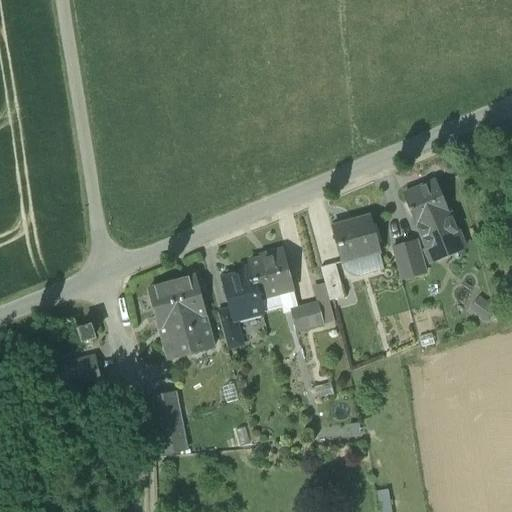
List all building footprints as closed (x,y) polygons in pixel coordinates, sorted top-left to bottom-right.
[(436,183),(403,197),(415,227),(416,226),(429,257),(461,244),(448,213),(449,213),(436,183)] [(369,217),(332,228),(342,264),(379,254),(369,217)] [(417,243),(392,250),(400,280),(425,273),(417,243)] [(283,251),(270,254),(271,258),(248,264),(249,269),(257,300),(258,299),(260,299),(292,290),(293,290),(283,251)] [(335,265),(320,269),(329,302),(344,298),(335,265)] [(249,269),(243,271),(238,276),(223,280),(227,294),(224,296),(226,303),(229,304),(231,310),(234,321),(235,321),(262,314),(258,299),(257,300),(249,269)] [(195,278),(149,291),(167,361),(214,348),(195,278)] [(292,290),(260,299),(263,310),(282,305),(283,313),(291,311),(297,310),(292,290)] [(483,295),(469,302),(479,322),(493,315),(483,295)] [(318,304),(303,308),(309,329),(323,325),(318,304)] [(297,310),(291,311),(296,332),(309,329),(303,308),(297,310)] [(231,310),(217,314),(227,350),(242,346),(235,321),(234,321),(231,310)] [(90,327),(78,331),(82,343),(94,339),(90,327)] [(93,358),(61,365),(68,392),(99,384),(93,358)] [(175,395),(149,400),(156,431),(181,426),(175,395)] [(181,426),(156,431),(161,456),(186,451),(181,426)] [(392,511),(389,489),(377,491),(380,511),(392,511)]
